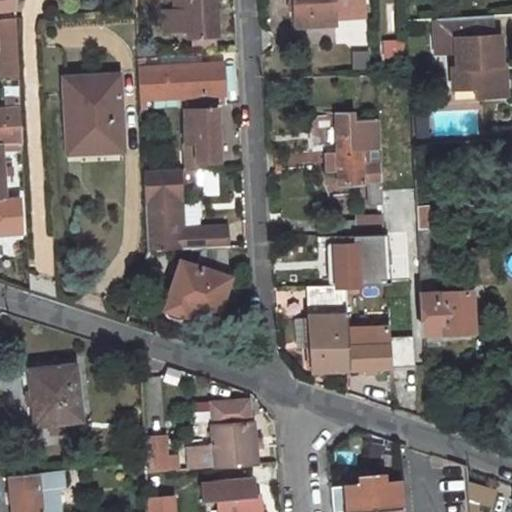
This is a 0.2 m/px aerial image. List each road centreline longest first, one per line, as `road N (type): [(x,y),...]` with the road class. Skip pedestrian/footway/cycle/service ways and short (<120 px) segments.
road 1 (residential): [(262,380),(247,0)]
road 2 (residential): [(0,302),(262,380)]
road 3 (residential): [(299,395),(511,466)]
